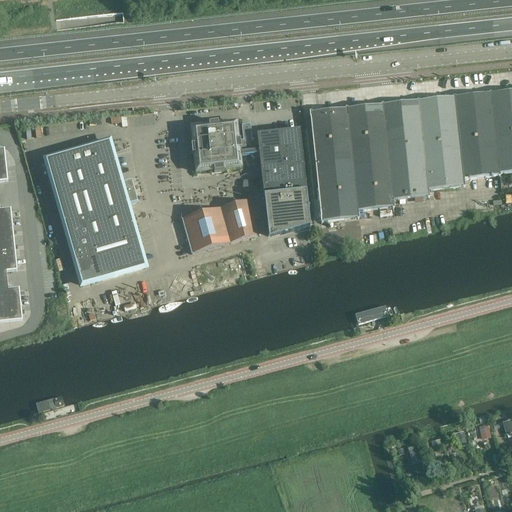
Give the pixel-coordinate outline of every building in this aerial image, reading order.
[(511,92),(490,95),(499,175),(511,173),(511,92)] [(490,95),(455,99),(464,181),(499,177),(499,175),(490,95)] [(455,99),(419,103),(428,192),(465,188),(464,181),(455,99)] [(419,103),(383,107),(393,202),(429,198),(428,192),(419,103)] [(383,107),(347,110),(358,213),(394,209),(393,202),(383,107)] [(347,110),(310,114),(321,223),(359,219),(347,110)] [(259,156),(258,152),(240,154),(239,151),(246,150),(245,141),(238,142),(236,124),(219,126),(218,124),(209,125),(209,127),(192,129),(194,146),(191,147),(192,156),(195,156),(197,174),(214,172),(215,175),(224,174),(224,170),(241,168),(240,158),(259,156)] [(258,152),(259,156),(263,198),(268,241),(310,229),(306,193),(300,131),(257,136),(258,152)] [(131,182),(121,185),(109,143),(45,162),(82,291),(149,271),(130,206),(138,204),(131,182)] [(0,212),(0,209),(0,183),(7,183),(4,152),(0,152),(0,325),(23,323),(19,290),(9,291),(7,274),(16,273),(10,211),(0,212)] [(503,206),(511,205),(511,194),(503,195),(503,206)] [(192,255),(259,237),(249,201),(182,220),(192,255)] [(352,313),(357,328),(406,314),(401,299),(352,313)] [(163,362),(168,379),(211,367),(207,351),(163,362)] [(27,402),(32,417),(79,404),(75,388),(27,402)] [(506,436),(507,436),(508,440),(511,438),(511,421),(502,424),(506,436)] [(490,434),(488,428),(479,430),(481,437),(490,434)] [(458,449),(467,446),(464,434),(454,437),(458,449)] [(440,441),(431,443),(434,454),(443,451),(440,441)] [(421,464),(420,460),(420,459),(417,447),(407,449),(411,462),(412,466),(421,464)]
